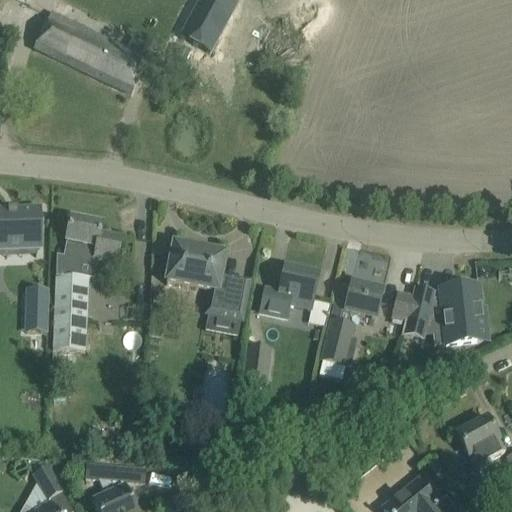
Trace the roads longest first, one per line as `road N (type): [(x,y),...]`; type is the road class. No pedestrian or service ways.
road 1 (tertiary): [(0,162),(82,170),(403,238),(511,240)]
road 2 (residential): [(218,511),(511,350)]
